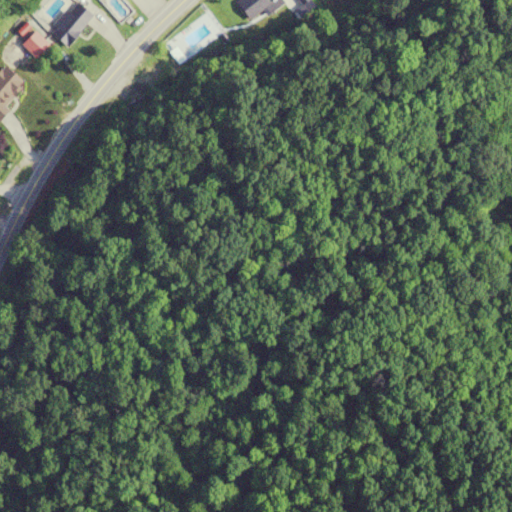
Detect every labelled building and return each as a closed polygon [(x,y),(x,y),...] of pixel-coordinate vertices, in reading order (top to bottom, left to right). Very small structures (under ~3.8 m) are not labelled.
[(273,0),(238,0),(234,3),(248,20),(273,0)] [(66,48),(92,17),(75,3),(49,34),(66,48)] [(46,49),(37,32),(21,41),(30,58),(46,49)] [(170,67),(160,56),(134,78),(144,90),(170,67)] [(0,71),(0,112),(25,86),(4,67),(0,71)]
